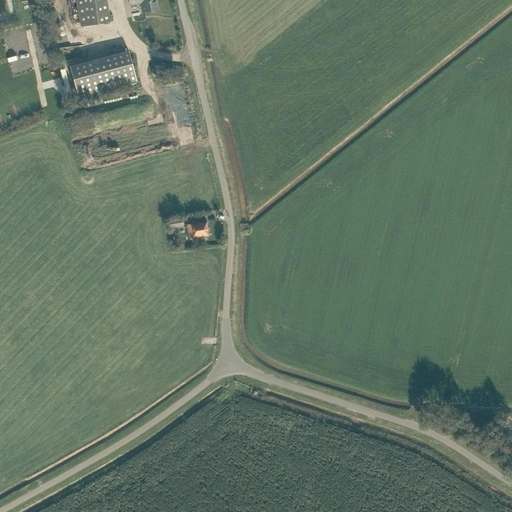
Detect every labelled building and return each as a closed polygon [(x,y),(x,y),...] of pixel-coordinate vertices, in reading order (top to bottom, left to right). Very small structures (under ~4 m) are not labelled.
[(75,0),(80,27),(110,23),(106,0),(75,0)] [(156,0),(129,0),(130,6),(141,4),(142,13),(158,11),(156,0)] [(78,96),(137,81),(128,50),(69,66),(78,96)] [(167,221),(168,224),(169,228),(185,225),(184,218),(167,221)] [(191,224),(187,224),(189,237),(196,236),(197,240),(201,240),(201,236),(209,235),(207,222),(191,224)]
